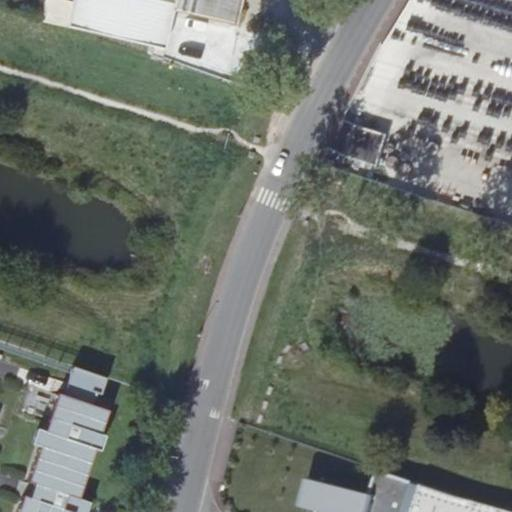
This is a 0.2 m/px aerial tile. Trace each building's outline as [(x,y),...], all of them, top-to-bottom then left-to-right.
[(239,0),(42,0),(38,20),(66,26),(161,48),(171,10),(234,24),(239,0)] [(390,135),(359,126),(351,157),(381,166),(390,135)] [(71,368),(66,384),(99,394),(104,378),(71,368)] [(66,384),(62,397),(94,408),(99,394),(66,384)] [(98,435),(106,412),(94,408),(62,397),(56,395),(43,432),(34,430),(29,445),(37,448),(26,483),(32,485),(28,499),(21,497),(15,511),(85,511),(88,503),(76,499),(93,450),(97,451),(102,437),(98,435)] [(511,511),(466,498),(378,469),(369,493),(310,477),(304,506),(318,509),(317,511),(511,511)]
